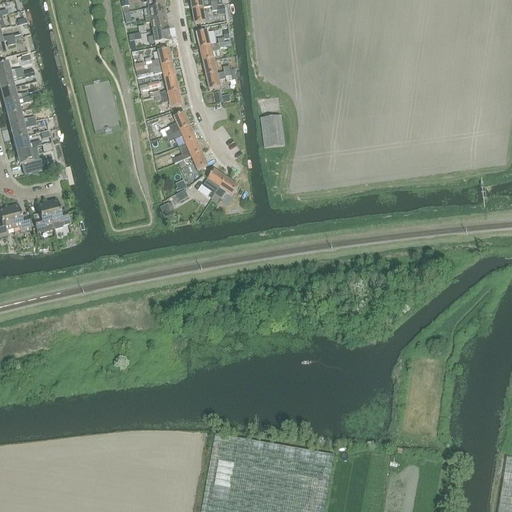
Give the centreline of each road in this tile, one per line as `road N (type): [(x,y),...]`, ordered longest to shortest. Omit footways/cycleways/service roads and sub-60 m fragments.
road 1 (track): [(280,104),(289,119),(281,181),(289,199),(501,172),(511,160)]
road 2 (residential): [(174,0),(199,115),(218,153),(238,171)]
